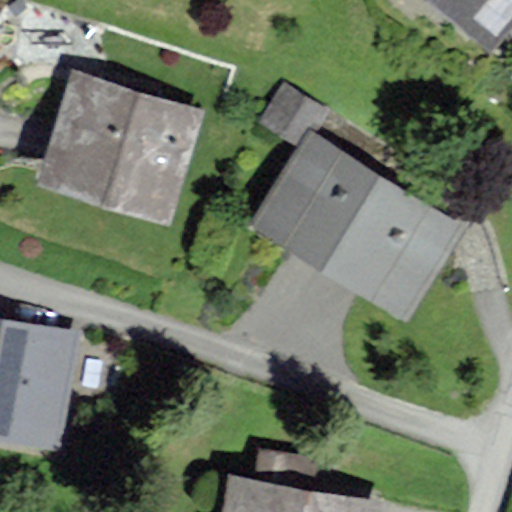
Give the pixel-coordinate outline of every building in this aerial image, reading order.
[(511,0),(445,0),(493,39),(511,14),(511,0)] [(77,81),(46,182),(167,219),(198,118),(77,81)] [(320,112),(286,89),(265,121),(299,144),(320,112)] [(312,139),(258,227),(404,316),(458,229),(312,139)] [(0,330),(0,435),(53,447),(75,347),(0,330)] [(261,486),(235,482),(230,511),(374,511),(375,510),(308,500),(313,464),(266,456),(261,486)]
